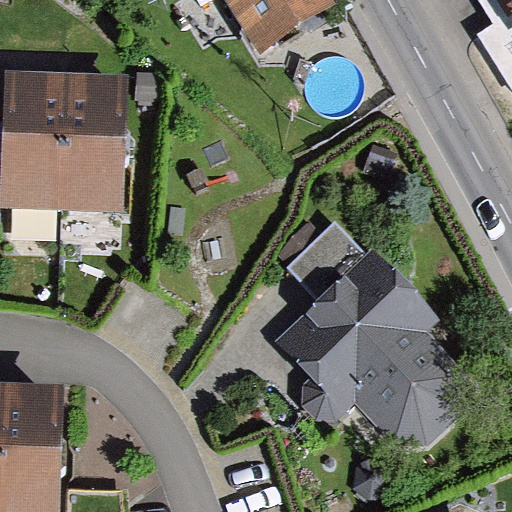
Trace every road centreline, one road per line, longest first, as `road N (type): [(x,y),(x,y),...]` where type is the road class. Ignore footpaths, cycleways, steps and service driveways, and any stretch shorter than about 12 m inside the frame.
road 1 (residential): [(0,343),(86,356),(109,370),(151,410),(197,511)]
road 2 (tertiary): [(388,0),(511,222)]
